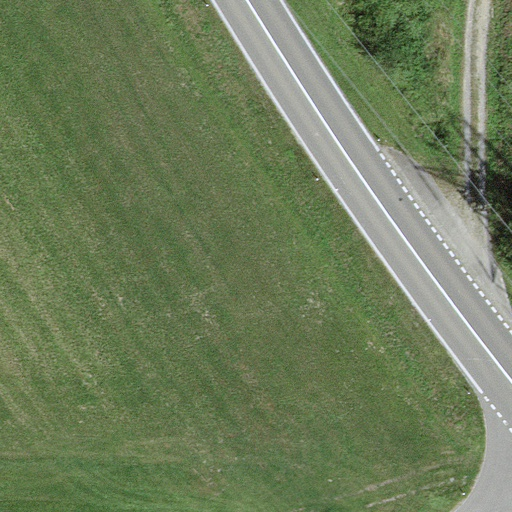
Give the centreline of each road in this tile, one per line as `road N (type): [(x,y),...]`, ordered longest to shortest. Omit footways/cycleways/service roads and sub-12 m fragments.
road 1 (secondary): [(243,0),(320,122),(511,375)]
road 2 (track): [(490,0),(447,206),(489,346)]
